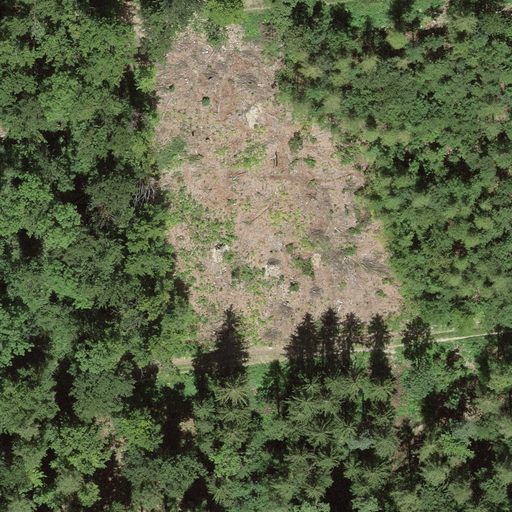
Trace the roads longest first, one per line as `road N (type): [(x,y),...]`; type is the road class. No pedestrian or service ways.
road 1 (track): [(0,417),(368,340),(511,323)]
road 2 (track): [(285,0),(0,36)]
